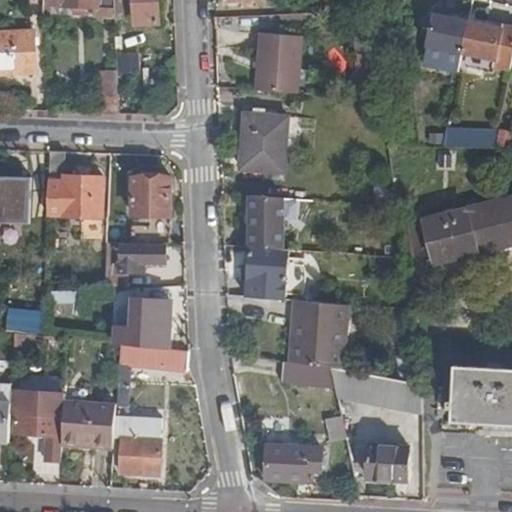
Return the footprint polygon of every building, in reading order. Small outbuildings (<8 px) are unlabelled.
[(44,0),(45,6),(74,7),(74,13),(86,13),(86,7),(94,8),(94,16),(115,17),(115,13),(114,0),(44,0)] [(114,0),(115,13),(136,12),(136,24),(160,23),(158,0),(114,0)] [(369,0),(353,0),(355,12),(371,11),(369,0)] [(469,22),(435,15),(429,44),(463,52),(469,22)] [(511,66),(511,31),(469,22),(463,52),(496,59),(493,71),(510,75),(511,66)] [(35,31),(0,32),(0,73),(37,72),(35,31)] [(303,36),(262,33),(257,90),(299,93),(303,36)] [(463,52),(429,44),(425,64),(459,71),(463,52)] [(121,73),(143,70),(140,51),(119,54),(121,73)] [(377,55),(359,55),(358,73),(355,73),(353,97),(382,100),(377,55)] [(117,71),(100,71),(103,114),(119,114),(117,71)] [(253,114),(245,114),(241,169),(285,173),(289,117),(266,115),(253,114)] [(498,133),(446,130),(442,146),(494,148),(498,133)] [(66,152),(51,151),(50,176),(58,176),(65,169),(66,152)] [(31,176),(0,175),(0,222),(30,224),(31,176)] [(64,181),(50,180),(48,214),(63,215),(63,216),(81,217),(80,239),(107,239),(108,224),(108,217),(103,217),(105,177),(64,175),(64,181)] [(172,178),(134,178),(133,215),(171,216),(172,178)] [(393,187),(375,188),(375,204),(393,204),(393,187)] [(284,198),(251,196),(251,247),(284,249),(284,198)] [(511,197),(425,220),(436,263),(511,244),(511,197)] [(126,225),(108,224),(107,239),(107,242),(117,242),(135,243),(136,227),(126,225)] [(117,242),(107,242),(106,266),(106,268),(117,269),(117,242)] [(167,244),(120,244),(120,271),(129,271),(139,271),(140,261),(167,262),(167,244)] [(284,249),(251,247),(248,280),(255,280),(254,298),(287,300),(291,250),(284,249)] [(106,266),(93,266),(92,290),(105,289),(106,280),(106,268),(106,266)] [(117,269),(106,268),(106,280),(109,281),(118,284),(120,288),(129,288),(129,271),(120,271),(117,271),(117,269)] [(109,281),(106,280),(105,289),(120,288),(118,284),(109,281)] [(83,292),(48,294),(49,309),(54,309),(54,312),(83,313),(83,292)] [(158,296),(140,295),(139,300),(130,299),(129,316),(134,317),(133,330),(117,329),(116,344),(122,344),(169,349),(172,302),(158,301),(158,296)] [(348,305),(297,301),(291,362),(332,367),(343,369),(348,305)] [(31,335),(16,333),(15,341),(30,343),(30,340),(31,335)] [(169,349),(122,344),(117,405),(117,407),(129,408),(132,364),(189,370),(190,351),(169,349)] [(416,354),(398,358),(403,381),(422,384),(416,354)] [(291,362),(284,362),(282,382),(336,388),(332,367),(291,362)] [(511,368),(455,365),(452,422),(511,425),(511,368)] [(343,369),(332,367),(336,388),(338,397),(424,413),(423,385),(422,384),(403,381),(343,369)] [(66,394),(13,390),(12,403),(12,411),(17,411),(15,432),(48,434),(46,460),(62,461),(63,441),(65,401),(66,394)] [(117,405),(65,401),(63,441),(93,443),(92,447),(114,448),(115,438),(117,416),(117,407),(117,405)] [(0,441),(10,442),(12,411),(12,403),(0,402),(0,441)] [(163,418),(117,416),(115,438),(123,438),(121,472),(160,474),(163,418)] [(342,416),(327,420),(331,442),(347,439),(342,416)] [(322,448),(268,445),(266,480),(307,482),(308,471),(321,472),(322,448)] [(410,447),(370,445),(368,478),(408,481),(410,447)]
